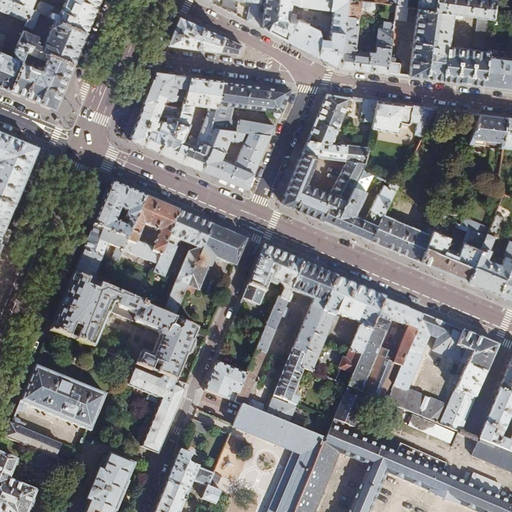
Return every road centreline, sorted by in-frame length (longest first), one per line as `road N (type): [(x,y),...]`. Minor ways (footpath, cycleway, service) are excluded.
road 1 (residential): [(140,511),(262,224)]
road 2 (tertiary): [(262,224),(511,329)]
road 3 (primary): [(3,330),(82,146)]
road 4 (residential): [(511,104),(313,76)]
road 5 (tertiary): [(82,146),(251,219)]
road 6 (residential): [(148,55),(313,76)]
road 7 (primary): [(82,146),(140,0)]
road 8 (residential): [(313,76),(251,219)]
road 9 (residential): [(313,76),(178,0)]
